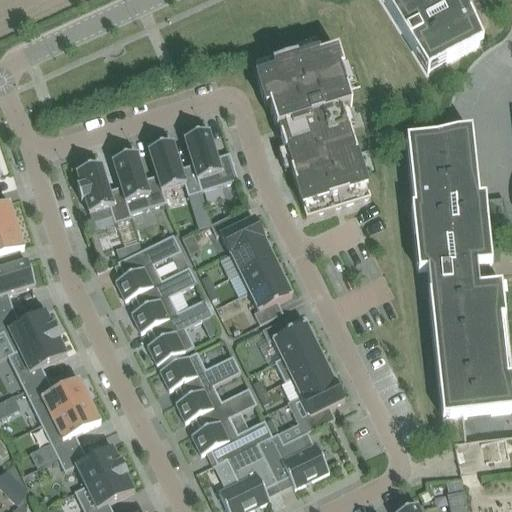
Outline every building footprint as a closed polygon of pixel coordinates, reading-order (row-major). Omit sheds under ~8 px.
[(387,0),(383,3),(384,6),(416,58),(416,57),(422,66),(431,61),(436,70),(445,65),(445,66),(479,48),(482,46),(469,18),(464,6),(464,5),(461,0),(387,0)] [(297,60),(272,68),(274,75),(256,81),(265,110),(269,109),(276,132),(279,131),(281,137),(280,138),(285,153),(286,152),(292,172),(290,172),(306,220),(334,212),(335,215),(343,213),(342,209),(370,200),(349,130),(346,131),(341,112),(351,109),(340,73),(343,72),(338,53),(319,59),(318,56),(297,62),(297,60)] [(60,103),(88,91),(79,71),(51,83),(60,103)] [(208,134),(184,142),(192,168),(193,168),(202,195),(238,184),(229,157),(216,161),(208,134)] [(478,202),(471,134),(406,140),(414,209),(411,209),(418,273),(427,273),(442,420),(511,412),(511,384),(511,379),(507,379),(502,320),(505,320),(501,286),(479,288),(476,267),(492,266),(485,202),(478,202)] [(172,145),(148,153),(157,179),(166,206),(162,194),(184,188),(188,200),(201,196),(202,195),(193,168),(192,168),(181,172),(172,145)] [(137,156),(113,164),(131,221),(130,217),(166,206),(157,179),(145,183),(137,156)] [(101,167),(76,175),(81,189),(77,190),(81,204),(85,202),(92,225),(112,219),(114,226),(131,221),(113,164),(112,164),(120,191),(109,194),(101,167)] [(0,233),(17,228),(10,205),(0,207),(0,233)] [(233,218),(210,230),(216,241),(220,239),(229,259),(264,242),(254,222),(239,229),(233,218)] [(0,273),(1,273),(0,270),(0,259),(24,252),(17,228),(0,233),(0,273)] [(115,285),(125,305),(134,301),(162,287),(161,285),(153,269),(181,256),(173,240),(117,267),(124,281),(115,285)] [(264,242),(229,259),(230,259),(239,277),(272,261),(263,243),(264,242)] [(138,246),(129,249),(132,259),(141,255),(138,246)] [(272,261),(239,277),(249,296),(282,280),(272,261)] [(33,288),(26,265),(2,273),(0,273),(0,317),(12,312),(7,296),(33,288)] [(131,318),(141,337),(150,333),(178,319),(177,317),(169,302),(197,288),(189,272),(161,285),(162,287),(134,301),(140,313),(131,318)] [(208,278),(201,282),(206,293),(214,289),(208,278)] [(282,280),(249,296),(258,316),(254,318),(259,329),(283,318),(277,307),(292,300),(282,280)] [(214,289),(206,293),(211,302),(218,299),(214,289)] [(147,350),(156,370),(194,351),(185,334),(212,320),(204,304),(177,317),(178,319),(150,333),(156,345),(147,350)] [(222,307),(224,319),(240,315),(237,304),(222,307)] [(0,363),(56,336),(53,330),(52,331),(44,315),(19,327),(12,312),(0,317),(0,363)] [(286,323),(262,334),(268,345),(273,343),(282,362),(275,365),(275,366),(315,347),(305,327),(291,334),(286,323)] [(0,363),(8,359),(25,393),(46,383),(40,370),(65,358),(57,342),(59,341),(56,336),(0,363)] [(325,366),(315,347),(275,366),(285,385),(325,366)] [(197,356),(160,374),(169,394),(178,390),(184,402),(175,407),(176,408),(241,376),(233,360),(206,373),(197,356)] [(325,366),(285,385),(285,386),(292,383),(300,400),(300,401),(335,384),(334,383),(333,383),(325,366)] [(191,439),(192,440),(256,408),(249,392),(221,406),(214,390),(241,376),(176,408),(185,426),(194,422),(200,434),(191,439)] [(88,405),(78,384),(53,396),(46,383),(25,393),(42,428),(88,405)] [(260,384),(253,387),(258,398),(266,395),(260,384)] [(300,401),(288,407),(298,428),(303,438),(307,436),(311,434),(331,424),(335,422),(329,411),(344,404),(335,384),(300,401)] [(266,395),(258,398),(264,409),(271,405),(266,395)] [(13,399),(0,405),(0,422),(20,413),(13,399)] [(98,426),(88,405),(42,428),(58,461),(80,451),(74,438),(98,426)] [(256,408),(192,440),(201,459),(210,454),(217,468),(256,448),(272,440),(265,424),(249,432),(237,438),(230,422),(241,417),(257,409),(256,408)] [(292,431),(278,438),(283,448),(297,441),(292,431)] [(272,440),(256,448),(276,487),(289,481),(295,492),(329,475),(316,448),(314,449),(307,437),(307,436),(303,438),(297,441),(283,448),(278,438),(272,440)] [(218,496),(226,511),(254,511),(270,505),(264,493),(276,487),(256,448),(217,468),(217,469),(226,464),(237,487),(218,496)] [(86,464),(80,451),(58,461),(65,474),(76,468),(86,490),(124,472),(121,466),(119,467),(111,452),(86,464)] [(13,468),(0,480),(0,493),(7,501),(22,487),(13,468)] [(75,496),(74,496),(81,511),(110,511),(107,506),(132,494),(125,478),(127,477),(124,472),(86,490),(75,496)] [(462,483),(447,486),(449,496),(464,493),(462,483)] [(26,511),(24,503),(15,511),(26,511)]
